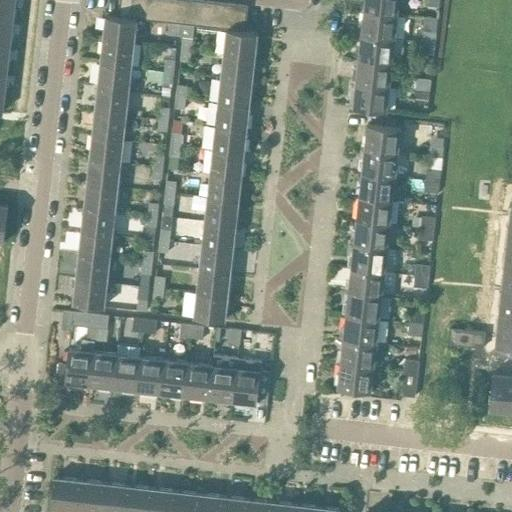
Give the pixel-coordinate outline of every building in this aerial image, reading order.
[(0,0),(0,111),(3,111),(15,0),(0,0)] [(120,0),(118,16),(129,17),(131,0),(120,0)] [(141,0),(131,0),(129,17),(137,18),(139,19),(141,0)] [(152,0),(141,0),(139,19),(150,20),(152,0)] [(162,0),(152,0),(150,20),(160,21),(162,0)] [(173,0),(162,0),(160,21),(169,22),(171,22),(173,0)] [(183,0),(173,0),(171,22),(181,23),(183,0)] [(193,0),(183,0),(181,23),(191,24),(193,0)] [(204,0),(193,0),(191,24),(193,25),(202,26),(204,0)] [(216,1),(206,0),(204,0),(202,26),(213,27),(216,1)] [(365,0),(364,9),(397,13),(398,0),(365,0)] [(227,2),(216,1),(213,27),(224,28),(227,2)] [(237,3),(227,2),(224,28),(227,28),(234,29),(237,3)] [(248,5),(237,3),(234,29),(245,31),(248,5)] [(394,37),(397,13),(364,9),(361,33),(394,37)] [(134,44),(137,18),(129,17),(118,16),(106,15),(103,41),(134,44)] [(168,34),(169,34),(177,35),(179,36),(181,23),(171,22),(169,22),(168,34)] [(190,61),(193,25),(191,24),(181,23),(179,36),(182,38),(180,60),(190,61)] [(227,28),(224,54),(255,57),(258,32),(245,31),(234,29),(227,28)] [(436,31),(422,30),(421,40),(435,42),(436,31)] [(361,33),(359,57),(392,61),(392,59),(401,60),(404,38),(394,37),(361,33)] [(419,53),(433,55),(435,42),(421,40),(419,53)] [(131,67),(134,44),(103,41),(101,64),(131,67)] [(175,48),(166,47),(163,71),(173,72),(175,48)] [(224,54),(222,77),(252,80),(255,57),(224,54)] [(359,57),(356,81),(389,85),(392,61),(359,57)] [(128,91),(131,67),(101,64),(98,88),(128,91)] [(163,71),(161,95),(171,96),(173,72),(163,71)] [(222,77),(219,101),(250,105),(252,80),(222,77)] [(408,87),(415,88),(429,90),(431,79),(416,78),(416,79),(409,78),(408,87)] [(389,85),(356,81),(353,106),(386,110),(389,85)] [(187,85),(177,84),(176,96),(186,97),(187,85)] [(126,114),(128,91),(98,88),(95,111),(126,114)] [(414,101),(428,102),(429,90),(415,88),(414,101)] [(168,118),(171,96),(161,95),(159,118),(168,118)] [(175,108),(185,109),(186,97),(176,96),(175,108)] [(219,101),(216,124),(247,128),(250,105),(219,101)] [(95,111),(93,135),(123,138),(126,114),(95,111)] [(158,130),(167,131),(168,118),(159,118),(158,130)] [(364,148),(397,152),(400,126),(367,123),(364,148)] [(216,124),(214,149),(244,152),(247,128),(216,124)] [(181,133),(172,132),(171,144),(180,145),(181,133)] [(120,163),(123,138),(93,135),(90,159),(120,163)] [(170,155),(179,156),(180,145),(171,144),(170,155)] [(444,145),(429,144),(428,156),(443,157),(444,145)] [(364,148),(362,172),(395,176),(397,152),(364,148)] [(214,149),(211,172),(242,175),(244,152),(214,149)] [(164,155),(155,154),(153,168),(162,169),(164,155)] [(428,156),(425,179),(440,181),(443,157),(428,156)] [(118,186),(120,163),(90,159),(87,183),(118,186)] [(152,177),(161,178),(162,169),(153,168),(152,177)] [(168,168),(166,191),(175,192),(177,169),(168,168)] [(211,172),(208,196),(239,199),(242,175),(211,172)] [(362,172),(359,196),(392,200),(395,176),(362,172)] [(424,191),(439,192),(440,181),(425,179),(424,191)] [(115,209),(118,186),(87,183),(85,206),(115,209)] [(164,203),(173,204),(175,192),(166,191),(164,203)] [(208,196),(206,219),(236,223),(239,199),(208,196)] [(359,196),(356,219),(389,223),(392,200),(359,196)] [(158,203),(149,202),(148,213),(157,214),(158,203)] [(0,241),(4,242),(8,205),(7,205),(6,210),(0,209),(0,241)] [(496,349),(511,350),(511,205),(511,206),(511,207),(511,206),(511,249),(501,348),(496,347),(496,349)] [(113,233),(115,209),(85,206),(82,229),(113,233)] [(146,225),(156,226),(157,214),(148,213),(146,225)] [(172,216),(163,215),(160,238),(169,239),(172,216)] [(413,225),(420,226),(434,228),(436,217),(421,215),(421,217),(414,216),(413,225)] [(206,219),(203,243),(234,247),(236,223),(206,219)] [(356,219),(354,243),(387,247),(389,223),(356,219)] [(419,238),(433,240),(434,228),(420,226),(419,238)] [(110,256),(113,233),(82,229),(79,253),(110,256)] [(168,253),(169,239),(160,238),(158,252),(168,253)] [(231,270),(234,247),(203,243),(200,266),(231,270)] [(354,243),(351,267),(384,270),(387,247),(354,243)] [(153,251),(143,250),(142,259),(152,261),(153,251)] [(107,281),(110,256),(79,253),(77,278),(107,281)] [(141,273),(150,274),(152,261),(142,259),(141,273)] [(430,265),(416,263),(415,274),(429,275),(430,265)] [(228,295),(231,270),(200,266),(198,291),(228,295)] [(381,294),(384,270),(351,267),(348,290),(381,294)] [(413,286),(427,288),(429,275),(415,274),(413,286)] [(165,276),(155,275),(154,286),(164,287),(165,276)] [(107,281),(77,278),(74,303),(104,306),(107,281)] [(153,298),(163,299),(164,287),(154,286),(153,298)] [(348,290),(346,314),(379,317),(381,294),(348,290)] [(228,295),(198,291),(195,316),(225,320),(228,295)] [(122,306),(137,308),(137,310),(146,311),(147,299),(133,297),(132,302),(123,301),(122,306)] [(90,383),(94,350),(96,328),(98,313),(64,309),(62,328),(73,330),(74,325),(89,327),(87,340),(83,339),(82,349),(69,348),(67,362),(59,361),(57,377),(65,378),(65,380),(90,383)] [(424,312),(410,311),(409,321),(423,323),(424,312)] [(109,314),(98,313),(96,328),(107,329),(109,314)] [(376,341),(379,317),(346,314),(343,338),(376,341)] [(133,317),(132,331),(143,332),(145,318),(133,317)] [(155,333),(156,319),(145,318),(143,332),(155,333)] [(408,334),(422,336),(423,323),(409,321),(408,334)] [(181,322),(179,336),(191,337),(192,324),(181,322)] [(203,338),(204,325),(192,324),(191,337),(203,338)] [(241,329),(216,326),(215,340),(228,341),(227,342),(240,343),(241,329)] [(450,327),(448,343),(484,347),(486,331),(450,327)] [(373,366),(376,341),(343,338),(340,362),(373,366)] [(90,383),(114,386),(118,353),(94,350),(90,383)] [(114,386),(137,388),(141,356),(118,353),(114,386)] [(212,364),(208,396),(232,399),(236,366),(237,356),(213,354),(212,364)] [(137,388),(161,391),(165,358),(141,356),(137,388)] [(161,391),(184,393),(188,361),(165,358),(161,391)] [(405,358),(404,369),(418,371),(419,360),(405,358)] [(212,364),(188,361),(184,393),(208,396),(212,364)] [(373,366),(340,362),(337,387),(371,391),(373,366)] [(232,399),(257,402),(257,400),(267,401),(271,371),(236,366),(232,399)] [(401,394),(415,396),(418,371),(404,369),(401,394)] [(511,379),(509,379),(494,377),(494,372),(493,372),(489,408),(511,410),(511,379)] [(460,401),(461,389),(449,388),(448,399),(460,401)] [(78,478),(53,475),(49,505),(75,508),(78,478)] [(75,508),(99,511),(103,480),(78,478),(75,508)] [(99,511),(107,511),(123,511),(126,483),(103,480),(99,511)] [(123,511),(147,511),(150,486),(126,483),(123,511)] [(147,511),(170,511),(174,488),(150,486),(147,511)] [(170,511),(194,511),(197,491),(174,488),(170,511)] [(194,511),(218,511),(220,494),(197,491),(194,511)] [(218,511),(242,511),(244,496),(220,494),(218,511)] [(242,511),(265,511),(267,499),(244,496),(242,511)] [(265,511),(290,511),(291,502),(267,499),(265,511)] [(290,511),(314,511),(315,504),(291,502),(290,511)]
